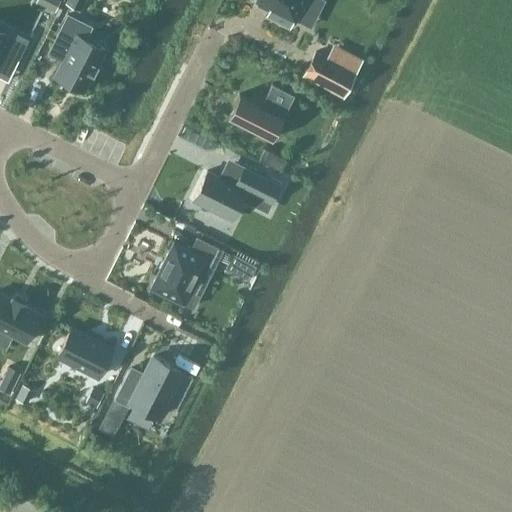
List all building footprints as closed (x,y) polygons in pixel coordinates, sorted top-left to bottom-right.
[(66,0),(65,3),(79,10),(84,0),(66,0)] [(252,0),(251,3),(267,11),(264,16),(288,28),(291,23),(294,25),(296,21),(306,0),(252,0)] [(60,28),(47,53),(62,60),(54,76),(61,80),(60,80),(61,81),(61,80),(65,82),(65,83),(66,83),(66,82),(82,91),(91,73),(92,74),(92,73),(91,73),(93,69),(94,69),(95,68),(94,68),(96,64),(97,64),(96,63),(104,48),(84,38),(90,26),(67,15),(60,28)] [(0,50),(17,59),(28,37),(1,25),(0,26),(0,50)] [(315,51),(302,76),(344,96),(356,71),(315,51)] [(260,105),(238,94),(227,117),(271,139),(293,95),(271,83),(260,105)] [(286,160),(264,149),(258,160),(280,171),(286,160)] [(232,184),(204,170),(190,199),(230,218),(244,189),(268,201),(277,184),(241,166),(232,184)] [(190,249),(173,241),(149,287),(192,308),(222,249),(196,237),(190,249)] [(255,263),(233,252),(226,266),(248,277),(255,263)] [(0,329),(26,342),(40,313),(26,306),(26,304),(12,297),(11,299),(0,293),(0,329)] [(97,376),(112,348),(71,327),(56,356),(97,376)] [(181,371),(152,356),(142,375),(128,368),(113,399),(128,407),(130,403),(157,417),(181,371)] [(9,367),(4,377),(14,382),(19,372),(9,367)] [(92,388),(85,401),(96,406),(102,393),(92,388)] [(107,409),(98,427),(113,435),(122,417),(107,409)]
